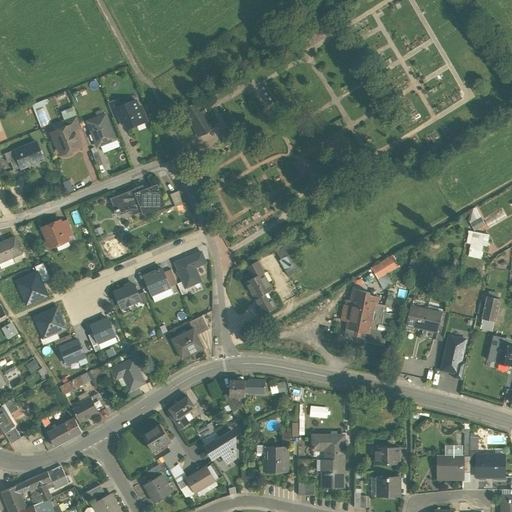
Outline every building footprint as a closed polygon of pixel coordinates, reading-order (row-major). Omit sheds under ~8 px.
[(116,100),(108,103),(114,118),(121,115),(118,107),(119,107),(116,100)] [(119,107),(118,107),(121,115),(127,129),(137,125),(136,123),(144,120),(136,100),(119,107)] [(201,102),(195,105),(194,104),(186,109),(187,110),(182,114),(188,123),(190,121),(199,136),(213,128),(204,113),(206,111),(201,102)] [(61,110),(65,119),(77,113),(74,105),(61,110)] [(77,115),(63,121),(66,128),(68,134),(75,131),(82,128),(77,115)] [(105,115),(87,122),(97,147),(114,140),(109,128),(110,127),(105,115)] [(66,128),(51,134),(55,143),(57,142),(62,154),(63,153),(63,154),(66,155),(71,153),(72,151),(72,150),(81,146),(75,131),(68,134),(66,128)] [(36,142),(14,150),(21,167),(21,168),(43,160),(36,142)] [(99,155),(94,157),(98,166),(102,164),(99,155)] [(17,157),(10,159),(14,170),(21,167),(17,157)] [(353,165),(345,171),(354,182),(359,178),(355,168),(354,166),(353,165)] [(374,183),(354,194),(359,203),(379,191),(374,183)] [(156,186),(137,194),(136,190),(112,199),(116,210),(114,211),(115,214),(120,212),(120,211),(130,206),(133,214),(143,211),(143,213),(164,205),(156,186)] [(179,191),(170,195),(175,206),(184,203),(179,191)] [(184,203),(175,206),(179,214),(187,211),(184,203)] [(501,210),(484,220),(489,228),(506,218),(501,210)] [(480,219),(471,224),(474,230),(483,225),(480,219)] [(67,220),(61,223),(67,237),(73,235),(67,220)] [(59,221),(56,223),(52,225),(52,224),(42,228),(47,239),(46,242),(47,246),(50,247),(51,248),(68,240),(67,237),(61,223),(60,221),(59,221)] [(468,230),(468,232),(466,243),(471,243),(468,255),(480,257),(483,244),(487,245),(489,235),(468,230)] [(290,236),(273,246),(276,252),(281,260),(292,253),(312,241),(307,233),(293,242),(290,236)] [(15,237),(0,243),(0,262),(22,253),(15,237)] [(273,246),(266,250),(246,264),(248,267),(258,261),(276,252),(273,246)] [(201,252),(175,263),(183,282),(186,288),(201,281),(195,268),(206,263),(201,252)] [(281,260),(279,261),(288,276),(301,268),(292,253),(281,260)] [(392,257),(383,262),(389,273),(398,267),(392,257)] [(248,267),(246,267),(252,278),(262,273),(263,274),(265,273),(258,261),(248,267)] [(383,262),(371,269),(378,279),(389,273),(383,262)] [(38,271),(42,282),(50,279),(43,263),(35,266),(38,271)] [(144,277),(152,295),(170,287),(164,273),(162,269),(144,277)] [(171,269),(164,273),(170,287),(178,284),(171,269)] [(16,280),(27,305),(48,295),(42,282),(38,271),(16,280)] [(252,278),(246,282),(255,299),(256,299),(259,305),(255,307),(260,316),(275,307),(271,298),(268,300),(265,294),(272,290),(263,274),(262,273),(252,278)] [(186,288),(183,282),(178,284),(182,295),(188,293),(186,288)] [(115,293),(121,308),(141,300),(134,284),(115,293)] [(368,293),(353,290),(350,301),(349,307),(350,307),(349,314),(347,322),(346,329),(361,332),(370,334),(371,329),(374,314),(375,314),(377,305),(379,297),(370,295),(368,293)] [(384,306),(381,324),(378,324),(376,330),(386,332),(395,292),(388,290),(384,306)] [(500,300),(487,297),(484,311),(497,314),(500,300)] [(384,306),(377,305),(375,314),(374,314),(371,329),(376,330),(378,324),(381,324),(384,306)] [(441,313),(411,306),(407,325),(435,331),(437,332),(439,324),(441,313)] [(66,328),(57,307),(34,317),(43,338),(57,332),(66,328)] [(497,314),(484,311),(482,319),(495,322),(497,314)] [(203,315),(197,318),(203,332),(209,329),(203,315)] [(197,318),(189,322),(193,329),(194,329),(197,335),(203,332),(197,318)] [(115,336),(108,319),(91,326),(94,333),(98,343),(115,336)] [(12,321),(2,327),(8,338),(19,332),(12,321)] [(446,325),(439,324),(437,332),(435,331),(433,339),(442,341),(446,325)] [(193,329),(172,339),(182,359),(203,348),(197,335),(194,329),(193,329)] [(361,332),(346,329),(344,337),(359,340),(361,332)] [(376,330),(371,329),(370,334),(361,332),(359,340),(384,345),(386,332),(376,330)] [(43,338),(40,339),(43,346),(54,341),(60,339),(57,332),(43,338)] [(98,343),(94,333),(89,335),(96,352),(101,350),(98,343)] [(60,348),(74,342),(71,335),(60,339),(54,341),(58,349),(60,348)] [(503,339),(494,337),(492,346),(500,348),(501,343),(502,343),(503,339)] [(465,341),(450,338),(442,370),(455,373),(457,374),(460,361),(465,341)] [(67,364),(86,356),(79,340),(74,342),(60,348),(67,364)] [(511,345),(502,343),(501,343),(500,348),(497,363),(510,366),(511,358),(511,345)] [(492,346),(488,361),(497,363),(500,348),(492,346)] [(26,364),(31,372),(40,367),(34,358),(26,364)] [(145,383),(134,359),(112,370),(116,379),(124,375),(130,390),(145,383)] [(466,362),(460,361),(457,374),(455,373),(453,378),(462,380),(466,362)] [(92,370),(60,388),(64,394),(96,377),(92,370)] [(20,376),(9,383),(12,388),(24,382),(20,376)] [(245,380),(230,380),(230,392),(229,397),(233,397),(244,397),(244,391),(245,384),(245,380)] [(265,380),(248,380),(248,384),(245,384),(244,391),(248,391),(248,393),(264,393),(264,388),(265,388),(265,386),(264,386),(265,380)] [(130,391),(133,397),(142,392),(139,386),(130,391)] [(233,397),(229,397),(230,392),(223,396),(232,412),(238,409),(233,401),(233,397)] [(98,394),(91,397),(99,412),(106,408),(98,394)] [(188,396),(169,409),(176,418),(177,420),(184,415),(195,407),(188,396)] [(91,397),(72,408),(79,423),(99,412),(91,397)] [(13,399),(4,404),(10,415),(19,409),(13,399)] [(310,415),(327,418),(329,407),(311,404),(310,415)] [(2,407),(0,408),(0,435),(14,426),(2,407)] [(184,415),(177,420),(176,418),(173,420),(181,430),(190,423),(184,415)] [(74,418),(61,426),(69,440),(82,433),(74,418)] [(292,423),(292,435),(304,435),(303,418),(300,418),(300,422),(292,423)] [(210,423),(198,430),(202,439),(215,432),(210,423)] [(160,424),(143,436),(154,452),(171,441),(160,424)] [(61,426),(47,433),(55,447),(69,440),(61,426)] [(15,428),(5,434),(10,443),(20,437),(15,428)] [(206,446),(205,447),(212,459),(221,453),(227,463),(235,458),(235,436),(232,430),(219,438),(206,446)] [(38,431),(27,436),(30,442),(41,436),(38,431)] [(202,440),(206,446),(219,438),(216,433),(202,440)] [(343,435),(325,435),(325,436),(313,436),(313,447),(325,447),(325,459),(343,460),(343,435)] [(287,447),(264,447),(264,453),(264,472),(287,472),(287,447)] [(399,447),(375,447),(375,464),(400,464),(399,447)] [(162,457),(165,462),(168,467),(170,470),(175,467),(173,464),(178,461),(172,450),(162,457)] [(478,451),(469,450),(469,456),(469,466),(477,466),(477,454),(478,454),(478,451)] [(504,457),(487,457),(487,454),(478,454),(477,454),(477,466),(477,477),(504,477),(504,457)] [(463,456),(438,456),(438,476),(463,476),(463,471),(463,456)] [(325,459),(322,460),(322,485),(343,485),(343,460),(325,459)] [(187,478),(186,479),(189,484),(195,493),(223,476),(214,461),(187,478)] [(151,478),(168,467),(165,462),(147,472),(151,478)] [(175,467),(170,470),(178,483),(186,479),(187,478),(179,464),(175,467)] [(62,470),(55,474),(58,480),(65,476),(66,476),(62,470)] [(48,472),(42,475),(41,475),(16,486),(19,494),(37,486),(38,488),(46,485),(52,482),(49,477),(48,472)] [(55,474),(49,477),(52,482),(58,480),(55,474)] [(162,475),(145,485),(155,502),(172,492),(162,475)] [(58,480),(52,482),(54,487),(55,489),(68,482),(65,476),(58,480)] [(400,477),(378,477),(378,495),(400,495),(400,477)] [(181,490),(189,484),(186,479),(178,483),(181,490)] [(46,485),(38,488),(41,493),(44,501),(52,498),(48,489),(54,487),(52,482),(46,485)] [(316,483),(304,483),(304,495),(316,495),(316,483)] [(195,493),(189,484),(181,490),(186,498),(195,493)] [(100,485),(81,495),(84,502),(104,491),(100,485)] [(16,486),(1,492),(9,511),(17,511),(25,509),(19,494),(16,486)] [(41,493),(32,497),(35,505),(42,502),(44,501),(41,493)] [(120,511),(111,494),(93,504),(96,511),(120,511)] [(511,511),(511,496),(502,496),(502,511),(511,511)] [(35,505),(33,505),(36,511),(45,507),(42,502),(35,505)]
